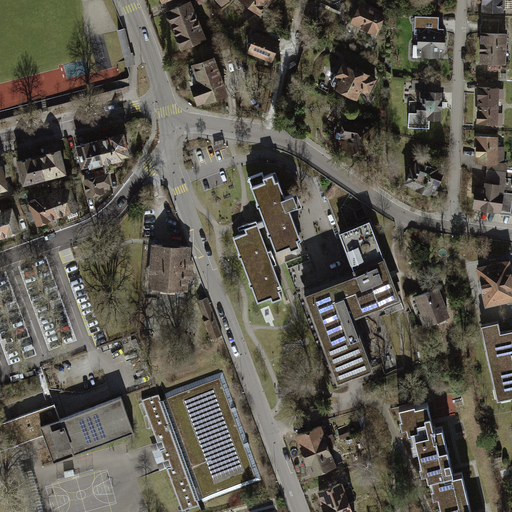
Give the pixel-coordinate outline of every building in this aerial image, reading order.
[(196,0),(168,10),(184,52),(211,42),(196,0)] [(273,0),(243,0),(261,15),(273,0)] [(394,16),(363,0),(360,0),(349,22),(382,39),(394,16)] [(511,0),(482,0),(482,16),(511,16),(511,0)] [(446,24),(414,24),(413,53),(445,53),(446,24)] [(129,29),(121,31),(131,76),(139,74),(129,29)] [(284,42),(257,30),(247,53),(274,65),(284,42)] [(511,32),(482,32),(482,69),(511,69),(511,32)] [(220,56),(196,63),(202,84),(194,86),(200,107),(233,97),(220,56)] [(339,56),(323,87),(362,106),(378,76),(339,56)] [(506,85),(481,85),(480,125),(501,125),(502,112),(506,112),(506,85)] [(441,86),(407,86),(406,120),(440,120),(441,86)] [(375,126),(348,120),(342,146),(369,152),(375,126)] [(128,131),(76,144),(83,170),(135,157),(128,131)] [(508,134),(478,132),(477,163),(482,163),(507,164),(508,134)] [(65,149),(20,163),(28,187),(73,173),(65,149)] [(447,168),(416,155),(402,185),(434,198),(447,168)] [(482,163),(480,180),(509,182),(510,175),(511,166),(507,164),(482,163)] [(0,167),(0,194),(14,191),(7,166),(0,167)] [(249,176),(278,252),(293,246),(295,251),(305,247),(302,241),(305,239),(294,211),(304,208),(299,196),(290,199),(283,181),(279,182),(276,174),(267,177),(264,170),(249,176)] [(509,182),(480,180),(477,211),(511,214),(511,175),(510,175),(509,182)] [(113,180),(86,186),(90,204),(117,198),(113,180)] [(77,188),(31,203),(41,232),(86,217),(77,188)] [(344,191),(332,209),(357,273),(306,293),(339,380),(371,368),(352,317),(398,299),(367,216),(358,219),(355,211),(364,207),(363,204),(344,191)] [(0,241),(26,234),(18,206),(0,211),(0,241)] [(266,304),(285,297),(282,288),(285,287),(260,217),(250,220),(252,225),(248,227),(249,231),(235,236),(259,302),(265,300),(266,304)] [(190,248),(152,245),(148,287),(187,291),(190,248)] [(511,257),(480,266),(490,309),(511,303),(511,257)] [(420,314),(424,325),(448,316),(437,289),(416,297),(423,313),(420,314)] [(501,324),(484,328),(500,403),(511,400),(511,333),(503,336),(501,324)] [(186,508),(263,480),(221,368),(143,398),(158,440),(147,444),(157,472),(171,468),(186,508)] [(57,400),(0,420),(0,442),(3,451),(46,435),(56,463),(140,433),(125,391),(118,394),(62,414),(57,400)] [(481,511),(471,475),(464,477),(450,429),(443,431),(436,405),(422,410),(421,406),(407,410),(410,422),(407,423),(410,432),(415,430),(417,436),(420,434),(423,445),(420,446),(422,454),(426,453),(430,466),(427,467),(430,479),(436,477),(438,484),(441,483),(443,491),(440,492),(442,500),(447,498),(451,511),(481,511)] [(326,421),(298,430),(314,481),(342,472),(326,421)] [(47,511),(37,472),(23,475),(32,511),(47,511)] [(356,511),(347,480),(318,489),(325,511),(356,511)]
